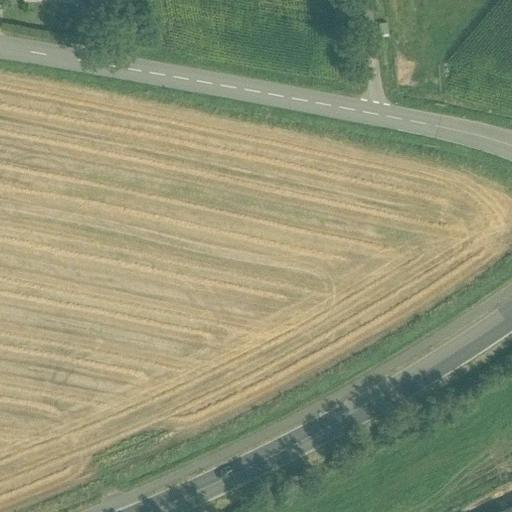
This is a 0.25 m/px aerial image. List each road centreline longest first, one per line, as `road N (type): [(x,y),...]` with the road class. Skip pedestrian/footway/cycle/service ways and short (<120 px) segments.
road 1 (tertiary): [(511,146),(0,47)]
road 2 (primary): [(150,511),(368,406),(511,316)]
